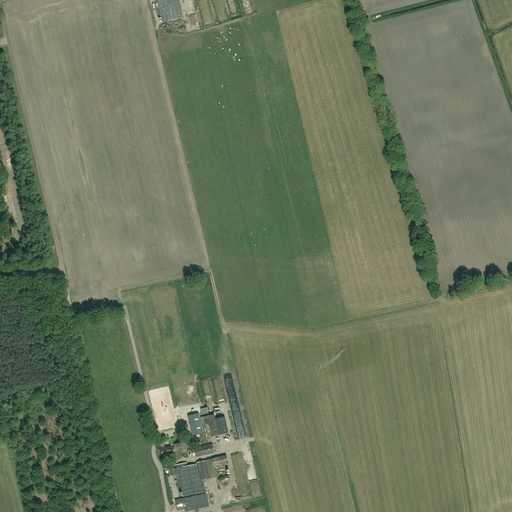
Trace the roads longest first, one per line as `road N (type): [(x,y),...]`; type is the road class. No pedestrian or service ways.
road 1 (track): [(511,281),(315,330),(224,321),(150,4)]
road 2 (track): [(440,299),(352,0)]
